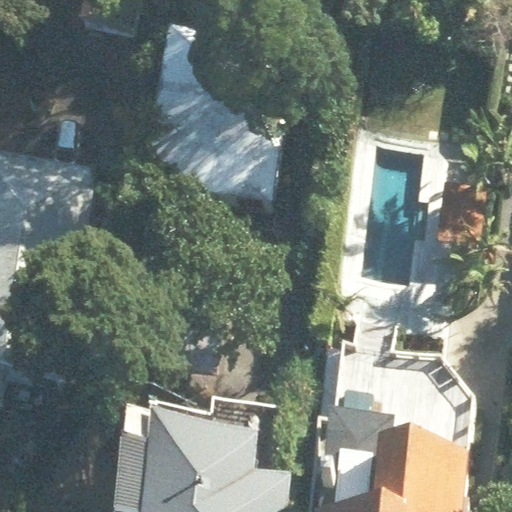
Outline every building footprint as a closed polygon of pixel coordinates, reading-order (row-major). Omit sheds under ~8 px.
[(305,54),(174,36),(151,197),(283,215),(305,54)] [(119,187),(0,173),(0,416),(92,427),(119,187)] [(490,198),(446,195),(443,257),(486,260),(490,198)] [(142,492),(140,511),(294,511),(296,484),(261,482),(264,434),(179,429),(175,495),(142,492)] [(463,511),(465,475),(344,467),(340,511),(463,511)]
